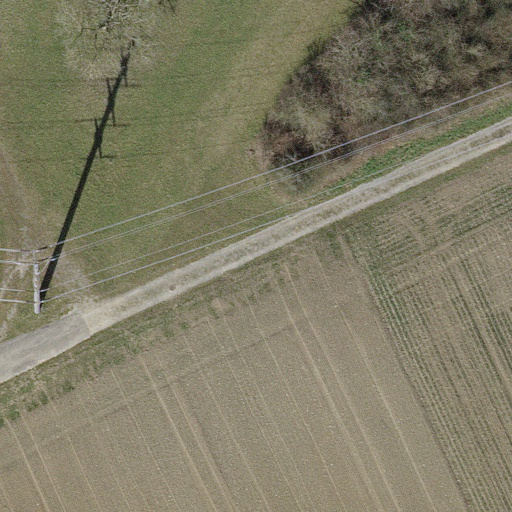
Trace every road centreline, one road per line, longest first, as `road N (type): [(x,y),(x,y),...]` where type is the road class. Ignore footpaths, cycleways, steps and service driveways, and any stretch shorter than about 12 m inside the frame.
road 1 (track): [(0,369),(511,134)]
road 2 (track): [(0,330),(20,214),(0,181)]
